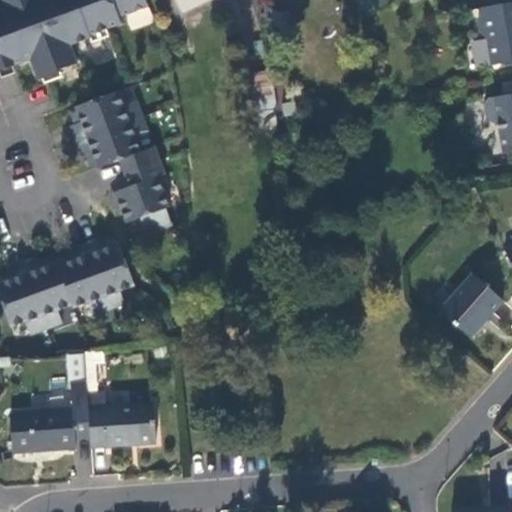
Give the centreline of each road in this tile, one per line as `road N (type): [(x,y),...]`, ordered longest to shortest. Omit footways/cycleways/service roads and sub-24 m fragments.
road 1 (residential): [(30,511),(54,502),(417,483)]
road 2 (residential): [(417,483),(511,386)]
road 3 (residential): [(0,81),(48,204)]
